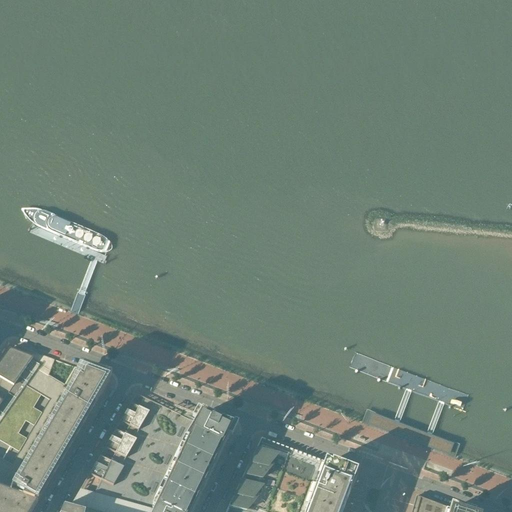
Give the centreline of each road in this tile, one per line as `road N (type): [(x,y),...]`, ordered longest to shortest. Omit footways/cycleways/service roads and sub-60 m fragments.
road 1 (residential): [(49,511),(127,375)]
road 2 (residential): [(391,474),(253,424)]
road 3 (residential): [(253,424),(127,375)]
road 4 (residential): [(127,375),(8,328)]
